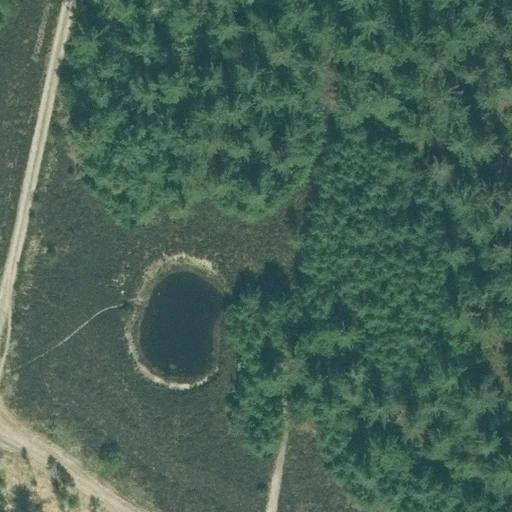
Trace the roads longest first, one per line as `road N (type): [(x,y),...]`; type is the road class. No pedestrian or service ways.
road 1 (track): [(0,342),(65,0)]
road 2 (track): [(113,511),(0,428)]
